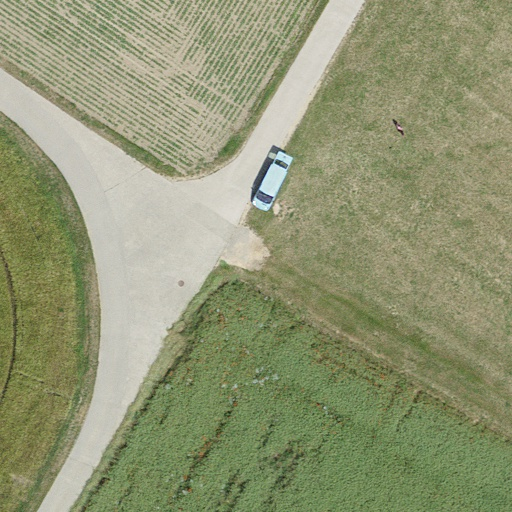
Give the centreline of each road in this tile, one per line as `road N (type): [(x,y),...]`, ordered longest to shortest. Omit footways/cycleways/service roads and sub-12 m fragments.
road 1 (track): [(40,511),(195,230),(0,92)]
road 2 (track): [(195,230),(329,0)]
